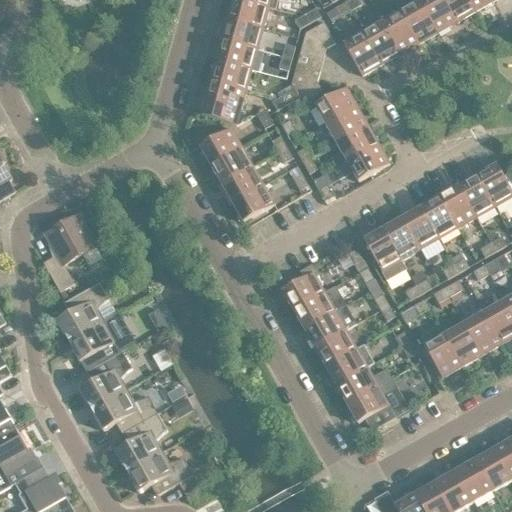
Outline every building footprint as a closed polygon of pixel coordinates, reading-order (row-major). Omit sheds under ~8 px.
[(236,0),(233,0),(228,20),(263,29),(268,9),(236,0)] [(236,0),(268,9),(274,11),(277,0),(236,0)] [(350,12),(361,5),(358,0),(350,0),(344,3),(350,12)] [(417,0),(419,3),(437,34),(456,23),(442,0),(417,0)] [(475,12),(467,0),(442,0),(456,23),(475,12)] [(492,0),(467,0),(475,12),(494,2),(492,0)] [(418,44),(437,34),(419,3),(401,13),(418,44)] [(310,24),(321,18),(316,9),(305,15),(310,24)] [(400,55),(418,44),(401,13),(382,24),(400,55)] [(299,30),(310,24),(305,15),(294,21),(299,30)] [(222,41),(257,50),(263,29),(228,20),(226,28),(222,27),(218,40),(222,41)] [(324,23),(305,34),(325,50),(335,44),(324,23)] [(382,24),(363,35),(381,66),(400,55),(382,24)] [(362,32),(353,37),(347,35),(340,39),(361,77),(381,66),(363,35),(362,32)] [(323,61),(325,50),(305,34),(299,55),(323,61)] [(216,62),(251,71),(257,50),(222,41),(216,62)] [(291,60),(295,48),(285,45),(282,57),(291,60)] [(297,62),(296,66),(320,72),(323,61),(299,55),(297,62)] [(288,72),(291,60),(282,57),(278,69),(288,72)] [(216,62),(211,82),(245,92),(251,71),(216,62)] [(317,83),(320,72),(296,66),(290,86),(317,83)] [(201,102),(205,103),(201,117),(236,127),(245,92),(211,82),(207,81),(201,102)] [(293,91),(282,97),(287,105),(298,99),(302,105),(322,93),(317,83),(290,86),(293,91)] [(326,126),(357,108),(346,89),(315,107),(326,126)] [(276,112),(287,105),(282,97),(271,103),(276,112)] [(357,108),(326,126),(336,145),(367,127),(357,108)] [(262,126),(271,121),(264,110),(256,115),(262,126)] [(287,137),(296,132),(289,121),(280,126),(287,137)] [(336,170),(347,164),(378,146),(367,127),(336,145),(341,153),(331,159),(336,170)] [(211,167),(242,149),(231,130),(200,147),(211,167)] [(277,153),(286,148),(280,138),(271,143),(277,153)] [(336,170),(334,171),(339,181),(352,173),(358,183),(389,165),(378,146),(347,164),(336,170)] [(284,164),(292,159),(286,148),(277,153),(284,164)] [(302,164),(311,159),(305,148),(296,153),(302,164)] [(221,186),(253,168),(242,149),(211,167),(221,186)] [(0,201),(15,193),(8,182),(11,180),(2,164),(5,162),(0,154),(0,201)] [(308,175),(317,170),(311,159),(302,164),(308,175)] [(477,177),(495,208),(511,198),(511,193),(496,166),(477,177)] [(232,204),(263,186),(253,168),(221,186),(232,204)] [(299,192),(308,187),(302,176),(293,181),(299,192)] [(477,177),(458,188),(476,219),(495,208),(477,177)] [(243,224),(274,206),(263,186),(232,204),(243,224)] [(324,202),(333,197),(326,186),(318,191),(324,202)] [(458,188),(439,198),(457,229),(476,219),(458,188)] [(457,229),(439,198),(421,209),(438,240),(457,229)] [(402,220),(420,251),(438,240),(421,209),(402,220)] [(59,294),(75,285),(64,266),(96,248),(78,217),(45,236),(57,256),(43,264),(59,294)] [(383,230),(401,261),(420,251),(402,220),(383,230)] [(401,261),(383,230),(376,234),(374,231),(362,238),(385,278),(389,279),(406,270),(401,261)] [(495,253),(506,247),(501,238),(490,244),(495,253)] [(484,259),(495,253),(490,244),(479,250),(484,259)] [(354,266),(363,261),(357,250),(348,255),(354,266)] [(484,267),(489,276),(500,269),(501,272),(509,267),(503,256),(495,261),(484,267)] [(458,274),(469,268),(464,259),(453,265),(458,274)] [(447,281),(458,274),(453,265),(442,272),(447,281)] [(478,282),(489,276),(484,267),(473,273),(478,282)] [(365,285),(374,280),(368,269),(359,274),(365,285)] [(293,311),(324,293),(313,274),(282,292),(293,311)] [(420,296),(431,289),(426,280),(415,287),(420,296)] [(449,298),(460,292),(455,283),(444,289),(449,298)] [(64,304),(70,314),(56,322),(68,343),(102,323),(96,311),(105,303),(109,301),(99,284),(64,304)] [(409,302),(420,296),(415,287),(404,293),(409,302)] [(304,330),(345,306),(341,299),(340,299),(334,289),(335,289),(335,288),(324,293),(293,311),(304,330)] [(438,305),(449,298),(444,289),(433,296),(438,305)] [(380,311),(389,306),(383,295),(374,301),(380,311)] [(418,316),(429,310),(424,301),(413,307),(418,316)] [(511,316),(504,302),(484,313),(502,345),(511,339),(511,316)] [(345,306),(304,330),(314,349),(345,331),(356,325),(345,306)] [(386,322),(395,317),(389,306),(380,311),(386,322)] [(484,313),(464,325),(482,356),(502,345),(484,313)] [(68,343),(80,364),(86,361),(91,370),(122,353),(123,353),(135,346),(117,315),(102,323),(68,343)] [(464,325),(444,336),(462,367),(482,356),(464,325)] [(325,368),(356,350),(345,331),(314,349),(325,368)] [(401,349),(410,344),(404,333),(395,338),(401,349)] [(424,348),(421,350),(438,381),(442,379),(462,367),(444,336),(424,348)] [(367,344),(356,350),(325,368),(336,386),(367,369),(361,359),(372,353),(367,344)] [(408,360),(416,355),(410,344),(401,349),(408,360)] [(132,370),(123,353),(122,353),(91,370),(88,372),(93,383),(79,391),(91,411),(125,392),(119,380),(128,372),(132,370)] [(0,383),(11,377),(0,356),(0,383)] [(346,405),(378,387),(391,380),(386,371),(372,379),(367,369),(336,386),(346,405)] [(391,380),(378,387),(346,405),(357,425),(389,407),(383,397),(397,389),(391,380)] [(117,424),(123,434),(157,414),(148,397),(143,400),(132,403),(125,392),(91,411),(103,432),(117,424)] [(0,396),(1,396),(0,393),(0,437),(15,429),(0,402),(0,396)] [(389,407),(368,419),(374,431),(395,419),(389,407)] [(126,473),(161,453),(154,442),(163,434),(167,431),(157,414),(123,434),(128,444),(115,452),(126,473)] [(0,492),(10,486),(11,487),(14,485),(42,469),(36,458),(32,460),(15,429),(0,437),(0,492)] [(511,481),(511,440),(494,450),(511,481)] [(511,481),(494,450),(474,461),(492,493),(511,481)] [(158,496),(193,476),(183,459),(179,462),(167,465),(161,453),(126,473),(138,494),(152,486),(158,496)] [(492,493),(474,461),(455,473),(472,504),(492,493)] [(25,511),(23,511),(63,511),(71,508),(52,476),(47,478),(42,469),(14,485),(11,487),(25,511)] [(435,484),(450,511),(458,511),(472,504),(455,473),(435,484)] [(415,495),(424,511),(450,511),(435,484),(415,495)] [(379,508),(392,500),(387,493),(374,500),(379,508)] [(424,511),(415,495),(395,507),(397,511),(424,511)]
